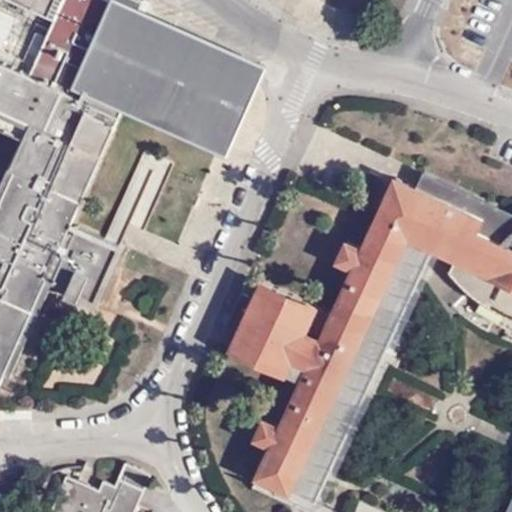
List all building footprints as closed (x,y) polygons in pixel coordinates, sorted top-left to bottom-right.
[(139,17),(144,6),(146,0),(27,0),(61,15),(36,68),(0,51),(0,117),(31,132),(18,159),(23,162),(14,178),(8,176),(0,194),(0,387),(10,366),(17,350),(24,334),(31,318),(38,303),(45,288),(52,273),(58,276),(73,283),(71,288),(84,296),(86,290),(100,296),(125,240),(83,220),(79,229),(73,226),(132,95),(211,131),(241,63),(139,17)] [(247,52),(144,6),(139,17),(241,63),(247,52)] [(5,15),(0,29),(0,41),(24,50),(33,25),(5,15)] [(257,70),(241,63),(211,131),(226,138),(257,70)] [(23,162),(18,159),(16,158),(8,176),(14,178),(23,162)] [(420,183),(487,214),(494,201),(427,170),(420,183)] [(487,214),(420,183),(402,175),(369,245),(352,238),(344,256),(360,263),(339,309),(268,277),(237,343),(308,375),(287,421),(270,414),(262,432),(279,440),(265,470),(284,479),(322,496),(324,493),(403,320),(441,240),(461,249),(454,265),(471,284),(485,296),(500,305),(511,310),(511,511),(511,242),(510,242),(481,227),(487,214)] [(511,237),(511,209),(494,201),(487,214),(481,227),(510,242),(511,237)] [(51,290),(58,276),(52,273),(45,288),(51,290)] [(44,306),(51,290),(45,288),(38,303),(44,306)] [(37,321),(44,306),(38,303),(31,318),(37,321)] [(30,337),(37,321),(31,318),(24,334),(30,337)] [(23,352),(30,337),(24,334),(17,350),(23,352)] [(16,369),(23,352),(17,350),(10,366),(16,369)] [(72,467),(63,487),(68,490),(61,510),(65,511),(137,511),(145,495),(138,491),(143,479),(151,483),(157,468),(131,455),(121,477),(111,473),(107,483),(72,467)] [(145,495),(151,483),(143,479),(138,491),(145,495)] [(320,503),(322,496),(284,479),(281,485),(320,503)] [(68,490),(63,487),(54,507),(61,510),(68,490)] [(365,511),(324,493),(322,496),(320,503),(339,511),(365,511)]
